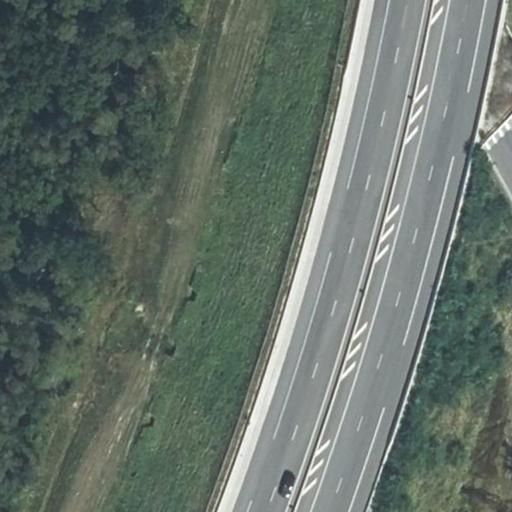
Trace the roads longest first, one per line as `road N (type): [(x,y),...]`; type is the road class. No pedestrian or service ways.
road 1 (motorway): [(399,0),(355,197),(254,511)]
road 2 (motorway): [(317,511),(412,212),(459,0)]
road 3 (motorway): [(445,0),(511,126)]
